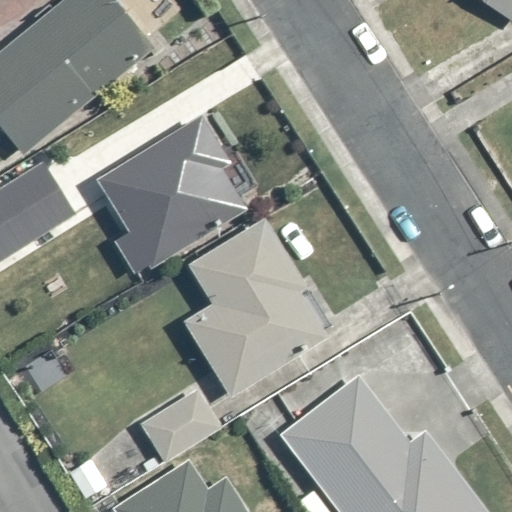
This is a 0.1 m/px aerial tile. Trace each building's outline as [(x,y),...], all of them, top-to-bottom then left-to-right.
[(154,50),(113,0),(63,0),(0,52),(0,124),(25,156),(154,50)] [(511,0),(492,0),(511,16),(511,0)] [(100,180),(99,181),(104,188),(129,228),(113,238),(136,275),(247,205),(221,164),(230,158),(203,115),(100,180)] [(31,231),(104,188),(99,181),(100,180),(85,155),(32,186),(21,167),(0,179),(31,231)] [(301,291),(306,288),(263,219),(191,265),(215,303),(184,322),(231,397),(330,335),(301,291)] [(50,345),(8,370),(28,403),(69,378),(50,345)] [(409,445),(356,375),(279,433),(318,485),(296,502),(303,511),(485,511),(434,444),(425,433),(409,445)] [(225,428),(200,387),(141,423),(165,464),(225,428)] [(89,449),(62,464),(81,500),(108,486),(89,449)] [(209,485),(191,458),(112,510),(112,511),(251,511),(226,474),(209,485)]
